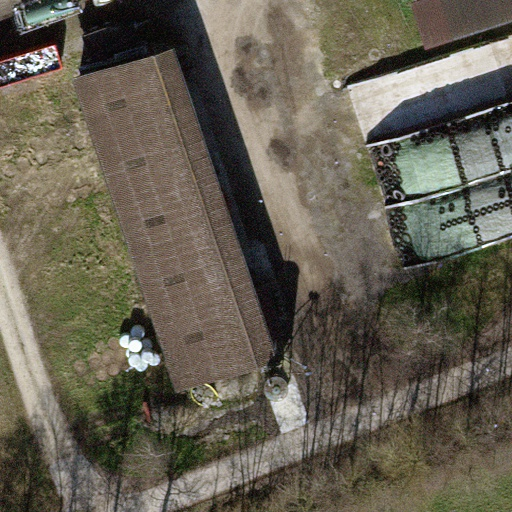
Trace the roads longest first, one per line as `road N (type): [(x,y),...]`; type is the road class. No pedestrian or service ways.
road 1 (track): [(116,511),(511,357)]
road 2 (track): [(92,511),(0,250)]
